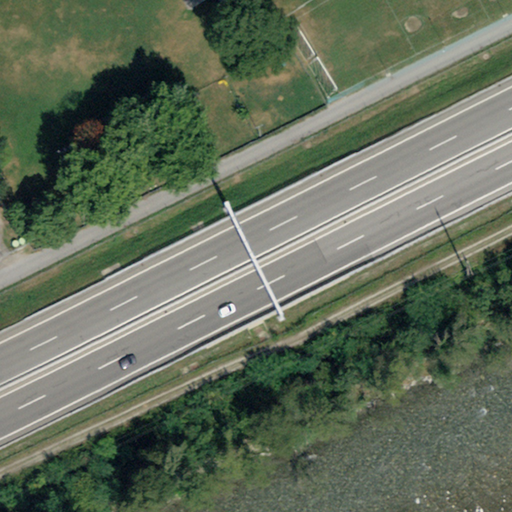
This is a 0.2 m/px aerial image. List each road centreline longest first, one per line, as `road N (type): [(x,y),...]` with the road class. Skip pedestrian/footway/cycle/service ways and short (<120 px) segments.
road 1 (motorway): [(511,100),(0,358)]
road 2 (motorway): [(0,413),(511,156)]
road 3 (track): [(0,473),(511,226)]
